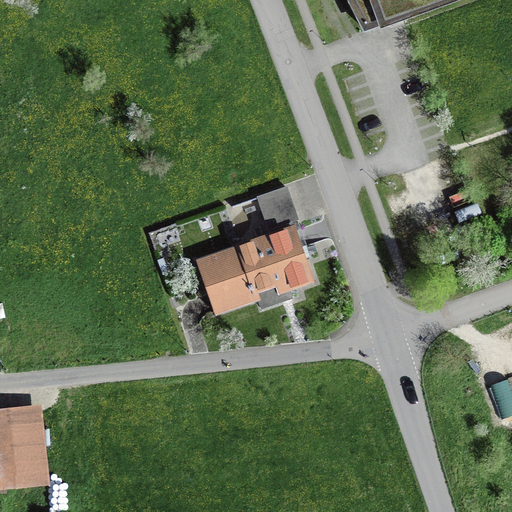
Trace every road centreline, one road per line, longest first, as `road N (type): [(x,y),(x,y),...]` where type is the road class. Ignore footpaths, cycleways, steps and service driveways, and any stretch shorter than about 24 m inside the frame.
road 1 (residential): [(385,340),(322,354),(0,386)]
road 2 (residential): [(263,0),(385,340)]
road 3 (residential): [(385,340),(438,511)]
road 4 (residential): [(511,296),(385,340)]
